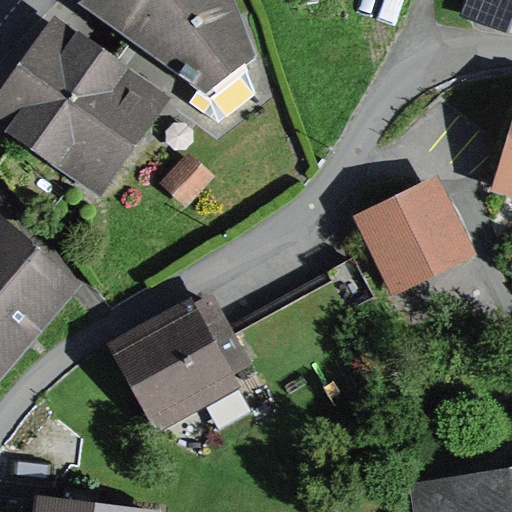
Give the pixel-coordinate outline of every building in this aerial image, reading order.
[(103,0),(97,5),(185,67),(181,73),(197,90),(189,102),(217,121),(253,92),(239,57),(243,54),(222,0),(103,0)] [(7,108),(27,122),(0,159),(0,173),(41,225),(86,162),(104,175),(150,109),(55,41),(7,108)] [(458,249),(431,195),(370,225),(397,279),(458,249)] [(0,233),(0,355),(60,286),(0,233)] [(252,389),(359,330),(350,314),(374,301),(352,260),(327,274),(331,280),(228,337),(208,301),(123,348),(160,415),(223,380),(221,376),(240,366),(252,389)] [(511,511),(511,485),(489,488),(489,491),(477,493),(475,483),(419,492),(421,511),(511,511)] [(132,511),(39,500),(37,511),(132,511)]
